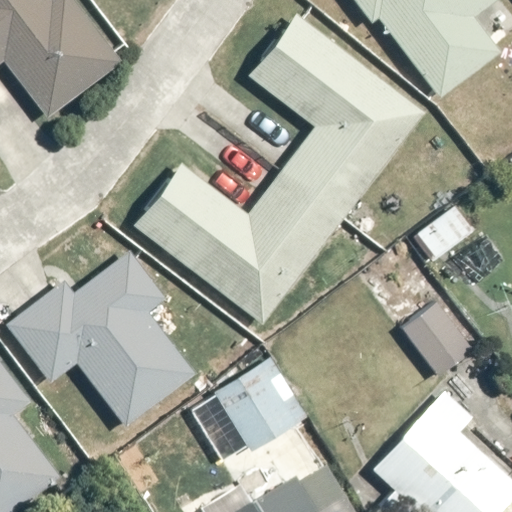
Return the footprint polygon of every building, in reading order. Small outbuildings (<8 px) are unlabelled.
[(0,0),(0,62),(3,60),(50,118),(121,61),(71,0),(0,0)] [(490,0),(360,0),(435,95),(495,48),(470,16),(490,0)] [(424,109),(295,10),(247,72),(314,124),(246,212),(181,161),(133,224),(259,322),(424,109)] [(162,293),(129,249),(72,291),(62,277),(4,320),(49,380),(72,363),(119,427),(192,373),(143,306),(162,293)] [(434,300),(398,328),(434,375),(471,347),(434,300)] [(305,412),(268,354),(182,408),(234,489),(289,454),(275,432),(305,412)] [(25,399),(0,362),(0,511),(4,511),(56,477),(10,409),(25,399)] [(424,511),(511,511),(511,476),(460,427),(472,414),(444,387),(372,463),(424,511)] [(350,511),(323,466),(297,482),(293,475),(233,511),(350,511)]
